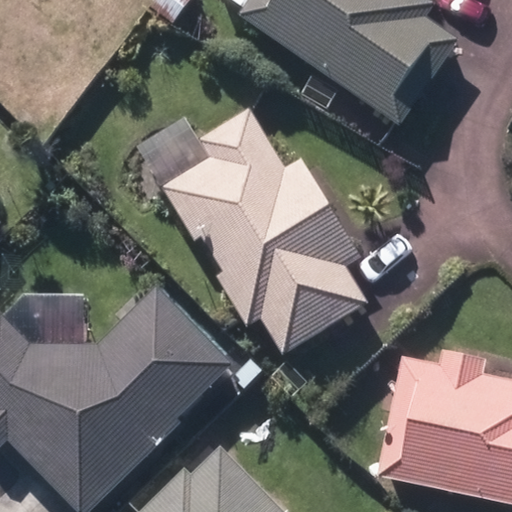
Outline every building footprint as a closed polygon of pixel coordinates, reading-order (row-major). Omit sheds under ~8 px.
[(160,0),(149,14),(174,32),(200,0),(199,0),(160,0)] [(238,23),(402,135),(463,48),(427,23),(436,10),(421,0),(219,0),(243,16),(238,23)] [(262,325),(285,363),(367,312),(344,275),(360,265),(301,169),(286,178),(250,119),(202,148),(212,166),(165,195),(197,246),(203,243),(226,280),(219,286),(247,334),(262,325)] [(35,184),(49,199),(62,184),(48,169),(35,184)] [(0,455),(8,448),(69,511),(96,511),(182,430),(178,426),(234,372),(159,295),(99,352),(32,351),(0,319),(0,455)] [(378,484),(507,511),(511,511),(511,389),(483,384),(486,369),(443,359),(441,374),(404,366),(378,484)] [(232,387),(244,400),(265,379),(253,366),(232,387)] [(186,456),(194,463),(204,452),(197,445),(186,456)] [(278,511),(222,455),(191,482),(186,476),(149,511),(278,511)]
